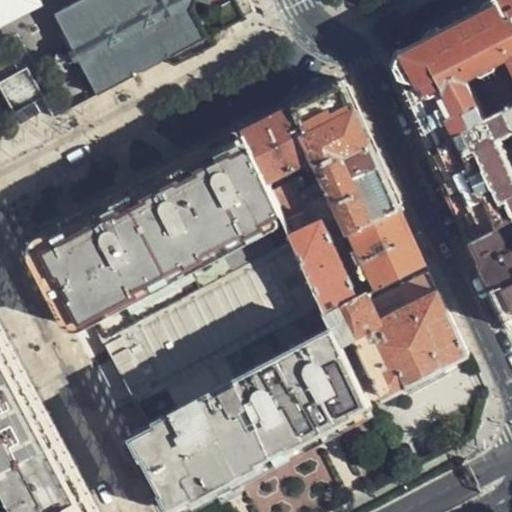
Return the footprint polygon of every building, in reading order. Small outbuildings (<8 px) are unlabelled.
[(0,0),(0,34),(50,7),(45,0),(0,0)] [(90,0),(58,17),(74,45),(85,49),(91,60),(88,70),(102,97),(141,78),(139,75),(148,73),(153,71),(168,63),(183,47),(182,37),(189,34),(196,47),(211,40),(213,39),(199,13),(201,0),(90,0)] [(231,30),(244,23),(251,19),(248,14),(241,0),(221,11),(231,30)] [(492,118),(476,86),(505,70),(511,83),(511,0),(499,0),(447,26),(405,49),(398,75),(432,149),(492,118)] [(183,47),(168,63),(186,53),(196,47),(189,34),(182,37),(183,47)] [(57,70),(71,74),(62,57),(57,70)] [(32,70),(3,86),(18,114),(47,99),(32,70)] [(18,114),(3,86),(0,79),(0,105),(8,120),(18,114)] [(297,105),(318,155),(323,165),(373,139),(360,110),(346,80),(297,105)] [(269,182),(318,155),(297,105),(274,117),(245,132),(269,182)] [(438,161),(474,240),(501,227),(511,220),(511,164),(498,137),(511,130),(511,118),(507,110),(492,118),(432,149),(438,161)] [(274,193),(269,182),(245,132),(194,159),(131,192),(46,236),(42,248),(39,261),(74,328),(92,318),(285,217),(274,193)] [(373,139),(323,165),(355,231),(404,208),(388,171),(373,139)] [(293,183),(274,193),(285,217),(294,236),(313,227),(293,183)] [(418,237),(404,208),(355,231),(381,288),(429,263),(418,237)] [(147,426),(337,327),(331,315),(294,236),(285,217),(92,318),(119,372),(147,426)] [(313,227),(294,236),(331,315),(368,295),(332,219),(313,227)] [(511,247),(501,227),(474,240),(497,290),(511,321),(511,247)] [(331,315),(337,327),(363,383),(376,377),(386,397),(430,376),(472,355),(447,303),(433,270),(375,300),(372,293),(368,295),(331,315)] [(0,511),(101,511),(0,317),(0,511)] [(226,484),(327,431),(374,407),(363,383),(337,327),(147,426),(135,432),(133,442),(166,505),(174,511),(180,511),(188,509),(195,500),(226,484)]
